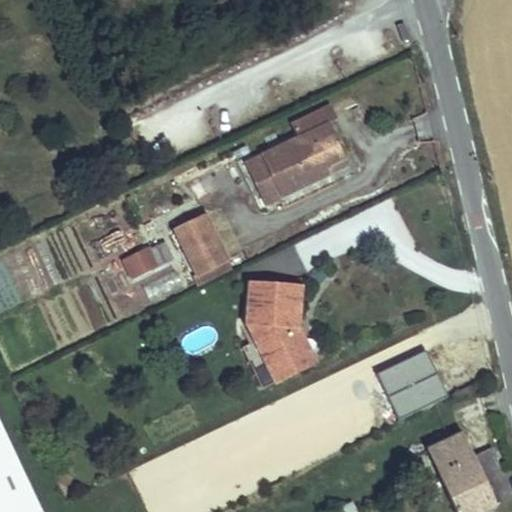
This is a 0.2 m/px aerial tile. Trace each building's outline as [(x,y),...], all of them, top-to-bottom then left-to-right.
[(262,198),(326,166),(320,155),(341,145),(325,111),(240,153),(262,198)] [(326,166),(347,156),(341,145),(320,155),(326,166)] [(168,218),(188,261),(219,247),(198,204),(168,218)] [(128,281),(173,263),(164,241),(119,259),(128,281)] [(223,255),(219,247),(188,261),(192,270),(223,255)] [(296,310),(299,276),(245,277),(246,315),(276,376),(316,354),(296,310)] [(478,341),(470,324),(436,341),(445,359),(478,341)] [(407,446),(436,510),(483,486),(478,477),(492,471),(472,429),(459,436),(448,410),(382,442),(387,455),(407,446)] [(0,511),(43,511),(0,421),(0,511)]
